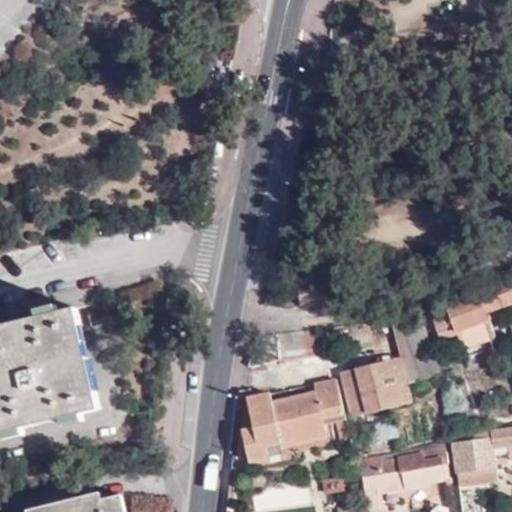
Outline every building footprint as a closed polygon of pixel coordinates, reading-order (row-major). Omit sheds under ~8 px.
[(336,271),(296,275),(299,304),(340,299),(336,271)] [(428,308),(439,340),(457,334),(455,330),(489,318),(486,310),(511,301),(511,275),(463,293),(464,296),(428,308)] [(105,295),(84,300),(90,322),(110,317),(105,295)] [(19,318),(0,322),(0,429),(103,403),(76,303),(19,318)] [(423,307),(415,309),(441,375),(423,307)] [(415,309),(398,313),(390,315),(400,354),(406,383),(441,375),(415,309)] [(332,325),(275,334),(279,359),(337,349),(332,325)] [(400,354),(342,369),(351,414),(410,399),(406,383),(400,354)] [(268,393),(249,397),(256,430),(242,433),(249,458),(279,451),(277,444),(326,433),(322,419),(344,413),(336,377),(307,383),(310,396),(271,405),(268,393)] [(482,438),(453,441),(464,511),(481,511),(478,482),(496,479),(492,445),(511,442),(511,427),(481,432),(482,438)] [(449,475),(444,439),(427,442),(358,457),(359,463),(399,456),(399,454),(438,448),(443,476),(449,475)] [(511,447),(496,449),(498,465),(511,463),(511,447)] [(407,483),(443,476),(438,448),(399,454),(399,456),(359,463),(363,486),(377,484),(378,489),(381,489),(407,484),(407,483)] [(367,508),(384,505),(381,489),(378,489),(377,484),(363,486),(367,508)] [(448,511),(444,490),(428,492),(431,511),(448,511)] [(122,511),(119,497),(100,502),(98,495),(60,504),(27,511),(122,511)]
